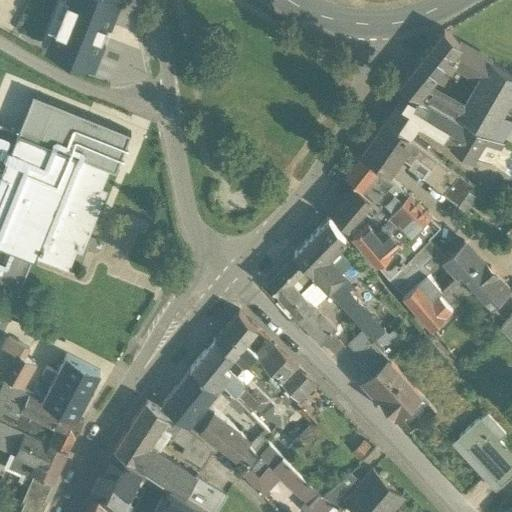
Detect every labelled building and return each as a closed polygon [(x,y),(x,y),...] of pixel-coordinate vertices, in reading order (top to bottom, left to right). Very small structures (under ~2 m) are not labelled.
[(49,52),(93,70),(120,4),(109,0),(68,0),(67,2),(62,0),(61,0),(49,31),(56,34),(49,52)] [(444,32),(407,78),(424,89),(444,65),(450,69),(452,67),(467,75),(478,57),(458,46),(444,32)] [(511,77),(490,65),(478,57),(467,75),(480,83),(464,110),(459,119),(466,124),(489,137),(501,118),(511,99),(511,77)] [(424,89),(407,78),(400,88),(406,92),(416,99),(424,89)] [(464,110),(424,89),(416,99),(457,122),(459,119),(464,110)] [(457,122),(416,99),(406,92),(386,123),(408,137),(416,122),(443,138),(445,135),(454,140),(457,142),(465,126),(457,122)] [(34,100),(18,138),(77,162),(109,175),(115,178),(131,140),(34,100)] [(511,124),(501,118),(489,137),(503,145),(511,129),(511,124)] [(437,162),(386,123),(363,156),(378,170),(387,178),(400,161),(409,168),(413,162),(427,172),(429,173),(437,162)] [(489,137),(466,124),(465,126),(457,142),(454,140),(451,146),(471,159),(473,156),(491,166),(503,145),(489,137)] [(0,181),(18,138),(0,130),(0,181)] [(0,182),(0,249),(34,263),(35,264),(36,262),(77,162),(18,138),(0,182)] [(363,156),(346,179),(357,189),(373,203),(392,182),(387,178),(378,170),(363,156)] [(77,162),(36,262),(68,275),(76,256),(82,259),(91,237),(85,234),(92,216),(98,218),(107,197),(101,195),(109,175),(77,162)] [(459,178),(437,162),(429,173),(427,172),(420,181),(443,198),(458,178),(459,178)] [(458,178),(443,198),(454,206),(465,190),(468,193),(472,188),(466,183),(465,184),(458,178)] [(392,182),(373,203),(380,209),(390,218),(397,211),(408,198),(392,182)] [(373,203),(357,189),(334,217),(346,231),(361,213),(370,221),(380,209),(373,203)] [(428,218),(408,198),(397,211),(405,219),(416,230),(428,218)] [(318,234),(335,252),(345,242),(328,224),(318,234)] [(367,226),(360,232),(352,239),(377,266),(402,244),(390,231),(381,240),(376,234),(375,235),(367,226)] [(335,252),(318,234),(294,258),(306,271),(328,295),(344,280),(339,275),(348,266),(335,252)] [(431,242),(391,281),(404,297),(427,276),(422,270),(440,252),(431,242)] [(463,245),(443,264),(456,279),(460,275),(474,290),(482,299),(491,291),(499,299),(508,290),(490,270),(484,276),(475,266),(479,262),(463,245)] [(34,263),(0,249),(0,290),(20,298),(34,263)] [(294,258),(266,287),(296,320),(310,307),(291,287),(306,271),(294,258)] [(441,292),(438,295),(451,310),(474,290),(460,275),(456,279),(441,292)] [(427,276),(404,297),(403,297),(437,337),(451,325),(444,317),(451,310),(438,295),(441,292),(427,276)] [(347,291),(351,287),(344,280),(328,295),(363,332),(372,342),(373,343),(386,333),(347,291)] [(296,320),(266,287),(260,293),(290,325),(296,320)] [(336,334),(310,307),(296,320),(290,325),(298,334),(299,334),(303,331),(320,349),(323,346),(331,339),(336,334)] [(511,314),(504,323),(500,328),(511,341),(511,314)] [(257,333),(239,316),(215,344),(231,359),(230,359),(244,373),(257,360),(244,349),(257,333)] [(363,332),(347,348),(357,358),(372,342),(363,332)] [(386,333),(373,343),(382,352),(394,342),(386,333)] [(33,346),(13,336),(3,355),(14,360),(23,366),(33,346)] [(331,339),(323,346),(329,352),(337,345),(331,339)] [(215,344),(190,375),(216,394),(221,389),(229,378),(220,371),(230,359),(231,359),(215,344)] [(297,371),(274,350),(260,367),(281,389),(297,371)] [(14,360),(1,382),(22,394),(34,373),(23,366),(14,360)] [(421,394),(390,361),(367,385),(396,417),(421,394)] [(98,379),(67,362),(58,380),(47,374),(44,380),(88,402),(98,379)] [(297,371),(281,389),(298,406),(315,389),(301,375),(297,371)] [(216,394),(190,375),(162,410),(187,430),(191,425),(216,394)] [(245,393),(229,378),(221,389),(234,402),(245,393)] [(88,402),(44,380),(41,384),(52,390),(43,408),(76,425),(88,402)] [(7,389),(0,401),(0,422),(1,423),(15,394),(7,389)] [(234,402),(221,389),(216,394),(224,403),(229,407),(234,402)] [(15,394),(1,423),(14,430),(22,417),(30,402),(15,394)] [(216,394),(191,425),(202,433),(214,416),(224,403),(216,394)] [(43,408),(30,401),(30,402),(22,417),(31,421),(55,433),(75,443),(83,428),(76,425),(43,408)] [(197,485),(143,452),(147,447),(150,449),(159,435),(167,422),(145,407),(114,456),(145,476),(171,492),(187,502),(197,485)] [(232,430),(226,424),(214,416),(202,433),(236,460),(247,446),(238,435),(232,430)] [(511,473),(511,453),(479,418),(460,435),(489,466),(486,469),(500,485),(511,473)] [(159,435),(178,449),(185,453),(180,459),(190,465),(201,472),(211,457),(204,449),(167,422),(159,435)] [(8,432),(0,428),(0,455),(13,461),(23,438),(8,432)] [(75,443),(55,433),(49,449),(67,457),(68,458),(75,443)] [(48,449),(23,438),(13,461),(9,476),(33,484),(52,493),(67,457),(49,449),(48,449)] [(261,439),(251,450),(258,459),(269,447),(261,439)] [(251,450),(247,446),(236,460),(252,472),(258,459),(251,450)] [(309,486),(269,447),(258,459),(252,472),(250,474),(258,480),(268,469),(272,474),(275,471),(294,489),(293,490),(299,496),(309,486)] [(127,511),(145,476),(114,456),(90,508),(97,511),(127,511)] [(387,511),(402,496),(371,469),(361,481),(345,499),(347,501),(360,511),(387,511)] [(350,472),(322,496),(339,510),(347,501),(345,499),(361,481),(350,472)] [(43,511),(52,493),(33,484),(20,510),(23,511),(43,511)] [(197,485),(187,502),(205,511),(219,511),(226,501),(197,485)] [(339,511),(309,486),(299,496),(314,511),(339,511)] [(203,511),(187,502),(171,492),(161,511),(203,511)]
